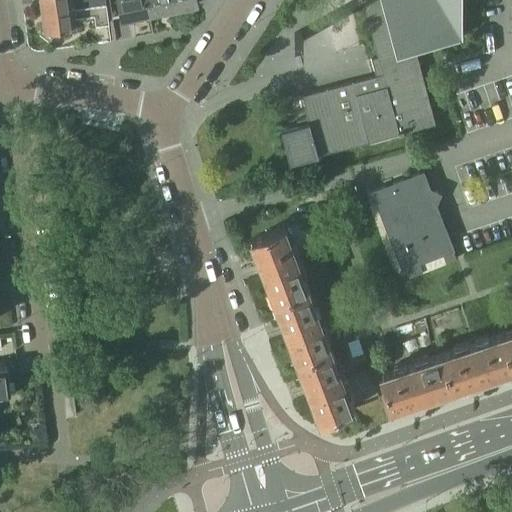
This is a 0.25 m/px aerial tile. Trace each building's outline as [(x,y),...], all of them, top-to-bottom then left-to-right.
[(42,1),(43,11),(106,3),(105,0),(39,0),(40,1),(42,1)] [(150,13),(147,0),(118,0),(123,19),(136,16),(137,18),(146,17),(145,14),(150,13)] [(147,0),(150,13),(174,8),(171,0),(147,0)] [(171,0),(174,8),(198,3),(197,0),(171,0)] [(305,106),(307,116),(316,149),(318,154),(319,154),(319,153),(369,140),(370,140),(370,139),(399,132),(405,130),(435,122),(422,74),(415,47),(462,35),(462,0),(372,0),(364,5),(378,56),(372,58),(376,74),(302,95),(302,96),(303,95),(306,106),(305,106)] [(106,3),(43,11),(45,21),(42,21),(43,29),(46,29),(46,30),(64,28),(64,30),(72,29),(72,27),(76,26),(75,16),(95,13),(97,24),(109,23),(106,3)] [(301,31),(295,32),(297,43),(303,42),(301,31)] [(316,149),(307,116),(297,119),(298,124),(282,128),(291,161),(292,161),(290,156),(316,149)] [(439,198),(436,189),(432,191),(424,170),(390,183),(372,190),(402,268),(407,266),(410,274),(423,269),(420,261),(454,248),(435,199),(439,198)] [(252,238),(275,298),(308,286),(285,225),(252,238)] [(275,298),(298,359),(331,346),(308,286),(275,298)] [(511,356),(503,331),(442,352),(454,386),(511,366),(511,356)] [(331,346),(298,359),(321,419),(354,407),(331,346)] [(454,386),(442,352),(381,372),(392,406),(454,386)] [(0,394),(12,393),(8,365),(0,366),(0,394)] [(73,390),(63,391),(66,415),(76,414),(73,390)] [(35,430),(31,434),(32,440),(43,439),(41,429),(35,430)]
